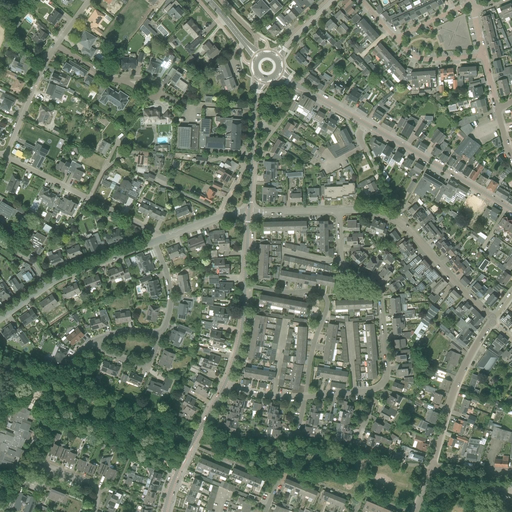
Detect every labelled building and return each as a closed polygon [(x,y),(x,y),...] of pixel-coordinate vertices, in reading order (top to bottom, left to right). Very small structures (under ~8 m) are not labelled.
[(271,9),(275,13),(282,7),(276,0),(273,0),(267,6),(261,0),(257,0),(254,3),(255,4),(251,8),(254,12),(255,12),(256,14),(260,18),(269,9),(270,8),(271,9)] [(294,9),(291,12),(296,17),(303,11),(299,7),(301,6),(295,0),(294,0),(292,3),(294,6),(292,7),(294,9)] [(345,6),(341,9),(342,10),(348,17),(355,10),(353,8),(356,5),(355,4),(353,2),(351,0),(345,0),(342,3),(345,6)] [(422,14),(427,11),(423,2),(422,0),(419,0),(421,3),(418,5),(422,14)] [(433,9),(428,0),(427,0),(425,1),(424,0),(422,0),(423,2),(427,11),(433,9)] [(428,0),(433,9),(438,6),(435,0),(428,0)] [(175,1),(171,5),(170,4),(164,10),(167,13),(171,17),(173,15),(178,20),(181,16),(180,16),(183,13),(180,9),(182,7),(175,1)] [(413,3),(410,4),(410,5),(416,17),(422,14),(418,5),(415,6),(413,3)] [(410,5),(406,7),(407,10),(407,11),(411,19),(416,17),(410,5)] [(510,17),(505,6),(500,8),(502,12),(499,13),(502,22),(506,21),(505,19),(510,17)] [(47,20),(50,22),(54,25),(57,21),(58,22),(62,16),(55,10),(50,17),(49,16),(47,20)] [(90,25),(88,28),(94,32),(100,37),(103,33),(96,28),(97,26),(96,25),(99,21),(100,22),(104,17),(95,10),(92,14),(93,15),(92,17),(92,16),(89,21),(91,22),(91,23),(90,25)] [(347,22),(349,19),(344,14),(341,10),(334,16),(339,21),(343,17),(347,22)] [(400,14),(396,16),(400,25),(406,22),(401,13),(400,10),(398,11),(400,14)] [(395,27),(400,25),(396,16),(391,19),(388,15),(388,14),(386,11),(382,14),(384,17),(390,24),(393,23),(395,27)] [(406,22),(411,19),(407,11),(401,13),(406,22)] [(289,23),(296,17),(291,12),(284,18),(281,15),(279,17),(281,19),(283,22),(285,20),(289,23)] [(483,19),(484,22),(491,20),(494,19),(495,19),(494,14),(492,14),(491,13),(488,13),(488,15),(487,16),(483,17),(481,17),(482,19),(483,19)] [(351,19),(355,24),(361,18),(357,14),(351,19)] [(358,32),(368,23),(366,21),(367,20),(364,18),(364,19),(364,18),(355,26),(358,28),(354,31),(356,33),(358,32)] [(150,32),(155,36),(157,34),(147,25),(150,22),(147,19),(143,25),(150,32)] [(347,33),(340,26),(338,28),(336,25),(334,23),(331,19),(325,25),(328,29),(330,30),(334,27),(343,37),(347,33)] [(491,20),(484,22),(484,25),(483,25),(484,27),(492,25),(492,26),(495,25),(494,19),(491,20)] [(190,32),(195,37),(198,35),(201,32),(191,20),(183,27),(188,33),(190,32)] [(48,35),(44,32),(47,29),(37,21),(35,24),(38,26),(37,28),(39,30),(36,34),(35,34),(32,39),(33,40),(40,45),(43,40),(44,41),(48,35)] [(280,24),(278,21),(274,25),(274,24),(271,27),(268,30),(273,37),(275,35),(275,36),(280,31),(284,28),(280,24)] [(343,23),(340,26),(347,33),(350,30),(343,23)] [(372,28),(368,23),(358,32),(359,33),(361,32),(363,35),(366,32),(372,28)] [(143,25),(139,28),(147,36),(150,32),(143,25)] [(368,35),(364,39),(365,41),(368,39),(376,32),(374,30),(375,30),(373,27),(372,28),(366,32),(366,33),(368,35)] [(80,38),(78,42),(78,43),(85,47),(81,52),(91,58),(95,51),(90,47),(96,38),(89,34),(89,33),(85,30),(85,31),(84,31),(82,34),(83,34),(82,35),(82,36),(81,38),(80,38)] [(314,38),(318,42),(320,44),(322,46),(323,46),(325,46),(326,45),(326,43),(326,42),(325,42),(327,40),(333,45),(330,48),(331,49),(334,45),(337,42),(335,40),(331,37),(329,39),(320,30),(314,36),(315,37),(314,38)] [(486,36),(486,38),(495,36),(498,35),(496,30),(497,30),(496,30),(494,31),(486,32),(487,35),(486,36)] [(377,33),(376,32),(368,39),(372,44),(374,42),(377,39),(380,36),(378,33),(377,33)] [(194,51),(193,50),(203,40),(202,39),(200,36),(190,46),(188,44),(184,49),(190,55),(194,51)] [(173,37),(168,43),(174,49),(177,46),(173,43),(176,39),(173,37)] [(337,43),(337,42),(336,43),(334,45),(340,50),(342,48),(340,45),(342,43),(340,40),(337,43)] [(497,41),(489,43),(490,43),(491,45),(490,46),(490,48),(502,45),(501,40),(499,40),(497,41)] [(208,43),(204,46),(202,47),(207,52),(205,54),(210,59),(219,52),(214,46),(212,48),(208,43)] [(380,43),(377,46),(375,48),(373,50),(377,55),(385,48),(380,43)] [(353,44),(350,47),(356,54),(359,52),(357,49),(353,44)] [(361,54),(365,50),(361,46),(361,45),(360,46),(360,47),(360,46),(357,48),(357,49),(359,52),(359,51),(361,54)] [(298,53),(294,56),(302,64),(302,63),(305,66),(308,63),(306,60),(304,58),(306,56),(303,54),(305,52),(306,53),(309,51),(308,50),(305,47),(303,49),(299,53),(298,53)] [(389,52),(385,48),(377,55),(376,55),(381,60),(389,52)] [(140,52),(137,61),(141,63),(142,62),(144,63),(147,54),(140,52)] [(393,57),(389,52),(381,60),(385,64),(393,57)] [(136,58),(135,54),(130,54),(129,58),(122,58),(122,67),(122,68),(123,68),(123,69),(126,69),(126,68),(127,68),(131,68),(136,68),(136,63),(136,58)] [(348,59),(352,62),(357,57),(353,54),(348,59)] [(369,54),(364,59),(367,64),(371,61),(370,60),(373,58),(369,54)] [(167,62),(171,64),(170,65),(170,66),(175,58),(172,55),(167,62)] [(191,55),(186,62),(189,64),(194,58),(191,55)] [(393,57),(385,64),(386,64),(383,67),(385,69),(381,75),(382,76),(389,69),(397,61),(396,60),(397,59),(394,56),(393,57)] [(506,56),(501,57),(498,57),(499,60),(493,61),(495,67),(501,66),(504,65),(503,62),(507,61),(507,58),(506,56)] [(359,67),(363,62),(358,57),(353,61),(359,67)] [(14,61),(11,67),(16,69),(15,71),(17,71),(22,73),(26,74),(29,65),(24,63),(26,60),(22,58),(21,59),(19,63),(14,61)] [(148,66),(146,71),(151,73),(151,72),(154,73),(155,74),(155,73),(158,74),(160,67),(162,68),(163,66),(165,67),(167,63),(164,61),(162,63),(159,60),(156,64),(155,63),(150,62),(149,67),(148,66)] [(80,75),(80,74),(84,77),(87,72),(70,61),(68,64),(66,63),(65,65),(64,65),(63,67),(64,67),(62,69),(68,73),(70,74),(73,70),(76,72),(75,73),(76,74),(77,75),(78,75),(79,75),(80,75)] [(319,61),(313,67),(316,69),(321,63),(319,61)] [(402,66),(397,61),(389,69),(392,72),(391,72),(391,73),(389,74),(391,76),(391,75),(402,66)] [(227,63),(218,66),(219,67),(214,69),(215,71),(211,72),(213,76),(216,77),(216,78),(217,81),(220,80),(222,88),(226,86),(227,90),(237,86),(234,78),(233,78),(233,77),(232,78),(231,76),(232,76),(227,63)] [(336,69),(334,68),(335,67),(333,64),(328,70),(331,74),(336,69)] [(504,76),(504,75),(510,74),(511,73),(511,69),(510,70),(510,67),(509,67),(505,68),(504,65),(501,66),(495,67),(496,73),(503,72),(504,76)] [(406,71),(402,66),(391,75),(398,83),(400,82),(405,76),(406,75),(404,72),(406,71)] [(469,78),(468,67),(460,68),(461,73),(461,75),(457,75),(458,80),(457,80),(457,89),(464,88),(463,81),(463,79),(469,78)] [(469,85),(469,87),(474,86),(481,84),(480,80),(473,82),(473,78),(473,77),(477,77),(476,67),(468,67),(469,78),(469,85)] [(172,68),(167,75),(171,78),(169,81),(170,81),(172,82),(171,83),(175,85),(183,90),(187,85),(179,80),(182,75),(176,71),(178,69),(177,69),(176,71),(172,68)] [(367,68),(366,68),(361,73),(365,76),(370,71),(367,68)] [(441,70),(438,70),(438,75),(438,77),(441,77),(441,80),(448,80),(447,76),(447,69),(440,69),(441,70)] [(5,70),(1,78),(5,80),(7,77),(15,81),(11,89),(12,90),(17,92),(18,90),(20,91),(24,83),(20,81),(16,79),(18,76),(15,75),(11,73),(5,70)] [(311,73),(306,80),(314,85),(318,78),(316,76),(317,74),(312,71),(312,72),(311,73)] [(53,82),(57,84),(59,85),(61,81),(64,82),(67,75),(60,72),(59,76),(53,73),(50,80),(53,81),(53,82)] [(418,78),(417,72),(411,72),(411,75),(407,75),(406,75),(405,76),(400,82),(407,88),(410,85),(407,82),(409,80),(412,80),(412,84),(415,84),(415,88),(419,87),(418,78)] [(511,73),(510,74),(504,75),(505,79),(498,81),(500,88),(508,86),(511,85),(511,81),(511,80),(511,73)] [(318,78),(314,85),(322,90),(329,79),(324,75),(323,76),(321,75),(319,78),(318,78)] [(93,80),(88,76),(84,82),(90,85),(93,80)] [(384,83),(382,84),(386,89),(387,88),(388,89),(392,86),(388,82),(388,81),(387,82),(386,81),(384,83)] [(334,82),(332,86),(330,90),(336,94),(337,92),(341,94),(345,87),(339,83),(338,85),(334,82)] [(49,84),(46,93),(50,95),(49,97),(54,99),(55,97),(61,99),(63,93),(65,89),(56,86),(54,86),(49,84)] [(508,86),(500,88),(501,95),(511,92),(511,85),(508,86)] [(474,86),(469,87),(466,88),(467,91),(471,91),(471,93),(472,92),(474,99),(479,98),(479,95),(483,94),(481,87),(476,88),(474,89),(474,86)] [(124,103),(126,99),(128,97),(120,92),(118,94),(107,87),(101,96),(102,97),(99,101),(105,105),(108,100),(118,107),(117,108),(117,109),(118,110),(119,110),(120,110),(121,109),(122,110),(126,104),(124,103)] [(348,95),(346,99),(351,102),(352,100),(356,102),(359,98),(360,99),(362,95),(361,95),(363,92),(358,89),(355,88),(351,94),(349,93),(348,95)] [(11,106),(13,107),(16,99),(3,93),(0,98),(0,108),(4,110),(4,109),(9,111),(11,106)] [(298,107),(296,111),(301,114),(303,110),(310,99),(303,96),(298,104),(297,107),(298,107)] [(373,108),(376,110),(373,115),(381,120),(384,115),(385,114),(386,115),(389,110),(383,106),(387,102),(383,98),(373,108)] [(301,114),(306,117),(305,120),(309,122),(311,119),(311,118),(314,113),(312,111),(314,108),(312,107),(315,102),(310,99),(303,110),(301,114)] [(477,101),(470,103),(471,109),(474,108),(478,107),(486,105),(484,99),(479,100),(477,101)] [(288,110),(287,112),(293,116),(294,113),(292,112),(297,103),(294,101),(288,110)] [(356,110),(366,117),(371,109),(373,106),(366,101),(364,104),(361,102),(356,110)] [(478,107),(474,108),(475,113),(476,115),(487,112),(486,105),(478,107)] [(37,122),(42,124),(45,125),(49,115),(51,116),(53,111),(41,106),(39,111),(41,112),(37,122)] [(157,111),(156,111),(153,112),(153,110),(149,110),(149,111),(144,111),(144,123),(167,122),(168,123),(173,117),(167,112),(162,117),(158,117),(158,114),(159,113),(159,112),(159,111),(158,111),(157,111)] [(321,129),(324,123),(325,122),(322,120),(325,115),(318,111),(317,114),(314,112),(314,113),(311,118),(311,119),(320,124),(318,127),(321,129)] [(385,118),(381,126),(391,132),(395,124),(391,122),(392,120),(389,119),(390,117),(387,115),(386,119),(385,118)] [(465,118),(467,125),(469,124),(469,123),(476,120),(475,115),(465,118)] [(200,147),(205,148),(239,149),(240,119),(232,119),(232,118),(230,119),(219,118),(219,122),(221,125),(224,123),(226,127),(226,131),(228,131),(228,132),(230,131),(231,131),(231,139),(209,138),(210,120),(201,119),(200,147)] [(330,118),(328,122),(327,124),(324,123),(321,129),(319,132),(322,133),(325,128),(327,130),(331,132),(334,126),(337,122),(330,118)] [(402,118),(397,126),(400,128),(405,120),(404,119),(402,118)] [(460,128),(467,125),(465,118),(463,118),(463,119),(460,121),(461,124),(457,126),(460,128)] [(401,127),(403,129),(402,132),(404,133),(403,134),(405,135),(404,135),(408,137),(409,137),(415,125),(409,122),(410,121),(408,120),(407,121),(406,120),(401,127)] [(299,125),(297,124),(293,122),(291,125),(288,122),(284,128),(292,133),(294,129),(296,130),(299,125)] [(419,126),(414,135),(418,137),(423,129),(423,128),(425,129),(428,126),(426,125),(422,122),(420,126),(419,126)] [(178,127),(178,132),(177,148),(189,149),(189,150),(192,150),(197,150),(198,128),(196,128),(196,126),(195,125),(188,124),(188,127),(178,127)] [(468,136),(474,130),(469,124),(467,125),(460,128),(466,135),(466,136),(464,138),(465,139),(455,152),(451,156),(449,159),(447,163),(451,166),(471,138),(468,136)] [(295,134),(292,133),(284,128),(281,134),(289,138),(290,139),(289,140),(292,141),(294,138),(298,141),(300,137),(295,134)] [(345,153),(350,151),(346,144),(352,142),(351,141),(352,141),(351,139),(351,140),(347,133),(348,133),(346,128),(345,129),(340,131),(336,129),(332,134),(337,143),(330,147),(329,146),(327,142),(324,144),(327,148),(335,159),(345,153)] [(461,135),(464,138),(466,136),(466,135),(460,130),(458,132),(458,133),(457,133),(460,137),(461,135)] [(419,140),(415,147),(425,153),(429,146),(422,141),(428,134),(424,131),(422,133),(423,133),(421,135),(418,139),(419,140)] [(434,143),(442,133),(439,131),(435,135),(431,140),(434,143)] [(118,137),(117,137),(119,139),(126,147),(127,146),(127,147),(130,145),(129,144),(130,143),(121,134),(118,137)] [(501,144),(499,136),(492,141),(496,147),(501,144)] [(371,140),(370,141),(369,142),(370,144),(371,145),(373,145),(374,146),(372,149),(378,160),(379,157),(381,155),(382,152),(386,146),(376,140),(376,138),(374,137),(372,137),(371,139),(371,140)] [(471,138),(451,166),(452,167),(452,166),(455,168),(464,155),(467,157),(470,159),(478,150),(481,146),(471,138)] [(274,145),(284,151),(286,149),(283,148),(285,144),(282,142),(278,139),(274,145)] [(103,141),(97,151),(105,154),(110,145),(103,141)] [(435,147),(431,154),(437,157),(439,154),(440,155),(442,151),(443,152),(448,144),(444,141),(442,144),(441,144),(439,146),(438,149),(436,147),(435,147)] [(25,142),(23,147),(29,149),(31,150),(36,153),(45,157),(48,151),(42,148),(42,146),(36,143),(34,147),(31,145),(25,142)] [(283,153),(284,151),(274,145),(271,151),(278,155),(281,152),(283,153)] [(389,163),(394,155),(392,153),(394,149),(387,145),(386,146),(382,152),(387,155),(386,156),(383,160),(389,163)] [(443,154),(442,154),(440,159),(446,162),(449,157),(445,155),(447,152),(449,153),(452,150),(447,147),(445,150),(443,154)] [(27,155),(17,150),(17,151),(15,155),(24,160),(27,155)] [(135,157),(135,162),(137,162),(137,164),(136,167),(142,168),(143,165),(146,166),(147,163),(147,158),(147,156),(148,156),(148,152),(140,151),(139,155),(138,155),(138,157),(135,157)] [(394,155),(389,163),(393,165),(396,160),(399,162),(398,164),(400,165),(404,159),(402,158),(403,155),(398,151),(395,155),(394,155)] [(155,156),(155,158),(154,166),(162,167),(163,159),(161,159),(161,156),(156,155),(156,152),(151,152),(151,156),(155,156)] [(41,165),(45,157),(36,153),(32,159),(34,160),(32,166),(39,169),(41,165)] [(455,168),(461,172),(466,165),(463,163),(467,157),(464,155),(455,168)] [(501,155),(497,158),(500,163),(505,159),(501,155)] [(400,168),(399,170),(401,171),(402,169),(404,167),(405,167),(406,166),(409,168),(414,161),(412,159),(411,160),(408,157),(405,161),(404,161),(402,165),(400,168)] [(467,166),(463,173),(468,176),(472,169),(470,168),(474,162),(473,161),(475,158),(473,157),(471,159),(470,160),(466,166),(467,166)] [(71,172),(76,163),(77,161),(74,159),(72,161),(71,164),(66,161),(65,163),(60,161),(58,165),(57,164),(55,168),(62,172),(64,169),(68,171),(68,170),(71,171),(71,172)] [(223,166),(229,170),(233,172),(238,164),(234,162),(232,161),(231,163),(227,160),(223,166)] [(470,178),(474,181),(483,167),(485,165),(486,163),(484,161),(481,165),(481,164),(479,164),(475,171),(474,170),(470,178)] [(266,166),(266,170),(276,171),(276,168),(278,168),(278,165),(278,162),(276,162),(264,162),(264,166),(266,166)] [(76,163),(71,172),(74,173),(72,177),(78,180),(80,176),(82,172),(79,171),(82,166),(79,164),(76,163)] [(412,168),(408,175),(411,177),(414,173),(415,174),(417,171),(421,173),(424,167),(417,163),(414,167),(413,169),(412,168)] [(296,169),(296,173),(285,173),(286,178),(303,177),(302,166),(296,169)] [(226,173),(225,173),(226,172),(220,168),(217,172),(223,176),(221,180),(226,183),(231,176),(226,173)] [(481,175),(477,182),(483,186),(488,179),(489,177),(485,174),(488,170),(487,170),(484,168),(480,175),(481,175)] [(263,179),(268,179),(275,179),(275,177),(276,176),(276,171),(266,170),(266,174),(264,174),(263,179)] [(500,185),(503,181),(505,177),(507,174),(503,172),(499,178),(500,178),(497,183),(495,182),(491,180),(488,179),(483,186),(484,186),(484,185),(487,186),(486,188),(490,190),(494,193),(495,191),(496,192),(497,190),(496,189),(499,184),(500,185)] [(443,184),(425,173),(414,192),(417,194),(421,196),(428,201),(432,203),(437,194),(440,190),(442,186),(443,184)] [(150,174),(147,180),(153,182),(156,176),(150,174)] [(12,175),(5,190),(14,194),(20,181),(15,179),(16,176),(12,175)] [(110,197),(125,205),(125,204),(128,197),(127,197),(128,194),(137,198),(135,197),(138,190),(139,191),(139,192),(141,189),(140,189),(139,188),(142,183),(142,182),(137,180),(136,182),(133,180),(134,177),(130,185),(123,181),(120,187),(122,188),(119,193),(115,191),(112,198),(110,197)] [(355,190),(356,190),(356,188),(354,188),(354,183),(348,183),(348,185),(344,185),(344,178),(342,178),(342,181),(342,185),(342,186),(330,187),(330,184),(327,184),(327,187),(324,187),(324,186),(321,186),(321,190),(324,190),(324,199),(331,199),(331,201),(337,201),(337,199),(342,199),(342,197),(349,197),(349,196),(355,195),(355,190)] [(357,185),(357,189),(361,187),(361,188),(367,185),(369,189),(368,189),(370,194),(375,192),(374,191),(377,189),(375,184),(376,184),(374,180),(371,182),(369,179),(368,179),(363,182),(357,185)] [(441,190),(434,201),(435,201),(435,200),(438,202),(444,193),(447,196),(445,200),(449,202),(453,195),(455,192),(456,190),(459,185),(450,179),(449,181),(447,184),(446,186),(443,184),(442,186),(440,190),(441,190)] [(407,192),(410,194),(416,183),(413,181),(407,192)] [(497,190),(496,192),(495,194),(500,197),(506,187),(503,185),(505,182),(503,181),(500,185),(498,190),(497,190)] [(506,187),(500,197),(506,200),(510,193),(511,190),(510,189),(509,190),(507,187),(508,187),(506,183),(505,182),(503,185),(506,187)] [(453,195),(449,202),(452,204),(457,196),(462,199),(463,197),(464,197),(465,198),(466,196),(466,195),(469,190),(459,185),(456,190),(455,192),(453,195)] [(52,194),(48,192),(48,190),(43,187),(40,191),(39,194),(40,195),(39,197),(47,201),(45,205),(51,209),(54,204),(52,203),(54,200),(56,196),(55,196),(56,195),(53,194),(52,194)] [(317,201),(317,198),(317,193),(320,193),(320,188),(307,189),(308,196),(309,196),(309,201),(317,201)] [(198,197),(206,201),(210,204),(214,197),(213,196),(215,192),(209,189),(207,193),(205,197),(200,194),(198,197)] [(301,202),(301,197),(301,189),(296,190),(296,191),(294,191),(294,194),(290,194),(290,202),(301,202)] [(417,194),(411,204),(411,205),(413,206),(408,210),(411,214),(414,212),(419,207),(421,205),(418,201),(421,196),(417,194)] [(468,197),(462,206),(468,210),(467,211),(473,214),(470,220),(477,224),(476,225),(478,226),(482,219),(481,218),(477,216),(478,212),(478,211),(478,210),(477,209),(471,206),(473,203),(480,207),(483,203),(474,197),(472,200),(468,197)] [(59,200),(53,213),(56,214),(58,210),(64,213),(71,200),(69,201),(64,198),(62,201),(59,200)] [(143,199),(142,202),(138,211),(146,215),(147,212),(151,214),(155,206),(155,205),(143,199)] [(71,200),(64,213),(68,215),(69,212),(73,214),(76,209),(78,205),(72,202),(71,200)] [(174,208),(175,211),(177,218),(189,213),(188,209),(191,208),(189,203),(186,204),(185,201),(179,203),(180,205),(174,208)] [(0,221),(2,217),(6,216),(9,218),(11,215),(13,217),(17,211),(24,215),(25,214),(28,216),(30,213),(18,206),(15,210),(2,202),(0,204),(0,211),(1,212),(1,213),(0,212),(0,221)] [(413,216),(416,220),(424,213),(422,211),(424,209),(421,205),(419,207),(414,212),(416,214),(413,216)] [(151,214),(150,216),(159,220),(160,218),(163,220),(165,215),(166,214),(163,212),(164,209),(159,207),(158,210),(154,208),(151,214)] [(500,211),(493,207),(491,210),(486,217),(489,219),(489,220),(492,221),(493,220),(496,222),(499,218),(497,217),(500,211)] [(486,217),(491,210),(487,208),(481,218),(482,219),(484,220),(486,217)] [(424,213),(416,220),(419,224),(423,220),(425,222),(431,218),(433,215),(431,213),(427,216),(424,213)] [(426,230),(428,233),(435,227),(433,224),(436,221),(434,219),(435,218),(433,215),(431,218),(425,222),(424,223),(425,223),(425,222),(427,224),(423,228),(425,230),(426,230)] [(503,231),(504,230),(504,228),(508,221),(507,217),(503,218),(500,222),(499,225),(498,224),(496,228),(499,227),(500,229),(500,231),(503,231)] [(374,229),(377,230),(380,222),(373,219),(372,224),(368,223),(367,228),(366,231),(372,233),(374,229)] [(357,223),(357,220),(348,220),(348,228),(351,227),(351,231),(360,230),(360,223),(357,223)] [(508,231),(511,225),(511,220),(508,221),(504,228),(504,230),(504,231),(503,231),(503,233),(509,232),(509,231),(508,231)] [(385,237),(386,235),(388,230),(384,229),(386,224),(380,222),(377,230),(380,231),(378,235),(385,237)] [(50,234),(53,228),(46,224),(42,230),(50,234)] [(435,236),(437,239),(443,233),(446,231),(444,228),(441,231),(439,229),(438,230),(435,227),(428,233),(430,236),(432,239),(435,236)] [(105,236),(106,239),(108,244),(118,240),(118,241),(124,239),(120,229),(120,230),(115,232),(105,236)] [(209,237),(206,238),(208,243),(208,244),(212,244),(210,239),(214,239),(214,244),(219,244),(221,243),(221,241),(224,240),(223,233),(224,233),(224,230),(215,231),(207,234),(209,237)] [(395,242),(400,238),(395,230),(389,234),(395,242)] [(470,236),(476,240),(479,236),(473,231),(470,236)] [(39,256),(42,252),(43,249),(41,247),(46,238),(37,233),(35,235),(33,234),(30,239),(32,240),(32,241),(32,242),(33,243),(34,245),(32,247),(35,249),(33,252),(36,253),(35,254),(39,256)] [(87,235),(88,240),(84,241),(85,244),(87,249),(90,248),(91,251),(99,249),(97,243),(101,242),(98,233),(92,235),(91,233),(87,235)] [(357,244),(357,248),(360,248),(360,244),(358,244),(358,240),(364,240),(363,233),(358,233),(353,233),(353,237),(348,237),(348,245),(353,244),(357,244)] [(445,241),(448,238),(443,233),(437,239),(439,241),(434,245),(437,247),(438,246),(440,249),(447,243),(445,241)] [(187,241),(189,246),(191,250),(204,245),(201,236),(187,241)] [(479,236),(476,240),(482,244),(485,240),(479,236)] [(403,248),(405,250),(412,245),(409,240),(407,242),(404,238),(396,244),(399,248),(401,247),(402,249),(403,248)] [(219,244),(219,250),(229,250),(228,240),(224,240),(221,241),(221,243),(219,244)] [(447,252),(450,254),(456,249),(460,246),(458,244),(455,247),(452,244),(450,241),(447,243),(440,249),(443,252),(441,253),(443,255),(447,252)] [(67,251),(68,254),(70,259),(77,256),(78,257),(82,255),(78,245),(72,248),(72,249),(67,251)] [(186,256),(185,253),(183,248),(180,249),(178,245),(166,249),(170,259),(175,257),(179,256),(180,258),(186,256)] [(328,245),(317,246),(317,248),(320,248),(320,252),(325,252),(325,256),(332,256),(332,251),(333,251),(333,249),(328,249),(328,245)] [(416,250),(412,245),(405,250),(407,253),(406,254),(408,256),(403,259),(407,263),(417,256),(414,251),(416,250)] [(460,246),(450,254),(453,258),(449,261),(453,266),(459,261),(461,259),(460,257),(461,256),(461,255),(456,249),(460,246)] [(360,248),(353,248),(351,248),(351,256),(355,261),(357,259),(358,260),(361,263),(368,256),(366,253),(364,254),(361,251),(360,251),(360,248)] [(64,262),(62,257),(59,250),(56,252),(57,254),(48,257),(52,265),(57,264),(64,262)] [(138,260),(140,259),(145,273),(154,270),(149,256),(144,258),(142,253),(136,255),(138,260)] [(381,264),(384,260),(387,254),(386,253),(382,259),(378,257),(375,261),(371,259),(369,263),(366,267),(373,271),(375,267),(379,269),(381,264)] [(388,253),(387,254),(384,260),(387,264),(382,270),(383,271),(380,274),(386,280),(392,273),(390,271),(392,268),(389,265),(395,259),(388,253)] [(487,261),(484,258),(478,267),(481,270),(487,261)] [(214,268),(219,268),(221,268),(221,265),(224,265),(224,259),(214,259),(214,268)] [(404,267),(398,271),(411,283),(414,280),(411,277),(413,276),(408,270),(411,267),(413,269),(416,272),(414,273),(418,278),(419,278),(420,278),(423,276),(421,274),(423,273),(429,267),(431,266),(425,259),(417,265),(413,260),(409,264),(406,266),(404,267)] [(453,266),(451,268),(455,273),(458,270),(461,273),(462,272),(469,266),(470,266),(470,265),(466,260),(465,260),(461,264),(459,261),(453,266)] [(24,281),(25,280),(27,283),(32,279),(32,277),(35,275),(29,266),(30,265),(26,263),(24,265),(26,268),(24,269),(23,269),(22,269),(22,270),(21,270),(21,271),(20,271),(20,272),(16,275),(20,280),(22,279),(24,281)] [(506,268),(504,266),(500,263),(497,267),(503,271),(501,273),(503,274),(499,281),(503,284),(502,284),(503,285),(504,284),(505,285),(511,276),(504,271),(506,268)] [(219,268),(219,275),(229,274),(228,265),(224,265),(221,265),(221,268),(219,268)] [(121,266),(107,272),(108,275),(110,279),(111,281),(124,276),(125,279),(126,281),(131,279),(130,277),(127,269),(123,271),(121,266)] [(465,275),(460,281),(459,281),(466,287),(469,284),(472,281),(468,277),(472,272),(470,270),(471,269),(469,266),(462,272),(465,275)] [(421,282),(415,287),(421,293),(440,276),(438,274),(436,272),(434,270),(433,270),(432,270),(429,267),(423,273),(427,277),(431,282),(426,286),(421,282)] [(269,269),(259,269),(258,275),(262,275),(262,279),(270,280),(270,275),(266,275),(266,272),(270,272),(270,270),(269,269)] [(186,274),(182,275),(177,276),(180,293),(184,292),(184,293),(187,293),(186,292),(189,291),(186,274)] [(315,286),(317,275),(311,274),(310,276),(309,285),(315,286)] [(393,292),(398,289),(402,287),(400,283),(406,279),(401,274),(393,278),(395,282),(389,285),(393,292)] [(84,280),(85,285),(87,289),(101,284),(97,275),(84,280)] [(152,279),(150,275),(139,279),(141,284),(152,279)] [(323,276),(317,275),(315,286),(315,283),(321,284),(323,276)] [(12,287),(12,288),(15,292),(20,288),(19,287),(20,287),(22,290),(25,288),(22,283),(22,282),(19,284),(14,277),(9,281),(12,287)] [(476,293),(482,287),(478,283),(482,279),(479,277),(478,277),(475,281),(477,283),(471,289),(476,293)] [(438,293),(448,283),(442,278),(432,289),(437,294),(434,297),(432,294),(428,297),(435,303),(441,297),(438,295),(439,294),(438,293)] [(0,295),(0,298),(1,298),(3,301),(6,299),(7,300),(11,297),(6,291),(8,289),(3,282),(2,279),(0,281),(2,283),(0,284),(0,286),(2,290),(0,291),(0,293),(0,295)] [(148,286),(146,286),(148,293),(150,292),(151,296),(151,298),(157,299),(156,295),(160,294),(157,280),(152,281),(148,282),(148,286)] [(80,292),(78,288),(76,283),(63,290),(64,294),(62,295),(64,299),(66,298),(67,298),(80,292)] [(219,289),(219,290),(222,290),(222,292),(224,292),(224,293),(229,293),(229,288),(232,288),(232,283),(229,283),(224,283),(220,283),(219,289)] [(498,284),(492,289),(488,294),(491,296),(486,301),(491,306),(498,299),(495,296),(502,287),(498,284)] [(482,287),(476,293),(481,298),(486,292),(488,294),(492,289),(490,287),(488,289),(484,285),(482,287)] [(215,289),(215,299),(219,299),(224,299),(224,293),(224,292),(222,292),(222,290),(219,290),(219,289),(215,289)] [(454,289),(452,291),(451,291),(450,290),(448,293),(449,294),(446,298),(453,304),(456,300),(461,295),(454,289)] [(400,304),(403,304),(405,304),(405,301),(403,301),(403,298),(405,298),(411,297),(410,293),(403,294),(398,294),(398,297),(396,298),(391,298),(391,305),(400,304)] [(62,311),(51,295),(40,303),(43,308),(40,310),(45,317),(55,310),(58,314),(62,311)] [(178,314),(177,319),(185,320),(186,315),(187,308),(191,309),(192,302),(183,300),(182,304),(179,304),(178,314)] [(308,303),(302,302),(300,311),(300,314),(306,315),(306,312),(308,303)] [(472,306),(467,302),(462,308),(459,306),(456,309),(455,310),(453,308),(452,310),(456,314),(459,311),(463,315),(465,313),(472,306)] [(392,312),(403,311),(403,304),(391,305),(392,312)] [(159,308),(154,307),(150,305),(146,319),(155,322),(159,308)] [(428,326),(439,310),(433,305),(411,339),(416,343),(428,326)] [(213,316),(218,317),(218,316),(220,317),(220,314),(223,314),(223,312),(224,308),(219,307),(214,307),(210,306),(210,310),(214,310),(213,316)] [(474,308),(472,306),(467,311),(465,313),(467,316),(471,311),(476,316),(472,320),(473,321),(475,323),(477,326),(478,325),(481,323),(480,322),(484,318),(480,314),(474,308)] [(37,317),(34,313),(31,309),(19,318),(25,326),(37,317)] [(100,317),(90,321),(91,325),(92,330),(106,326),(105,322),(110,320),(106,309),(99,311),(100,317)] [(501,321),(504,324),(511,315),(511,314),(507,310),(506,311),(504,313),(505,313),(499,319),(501,321)] [(115,313),(115,318),(116,323),(131,321),(129,311),(115,313)] [(75,314),(71,317),(77,324),(80,321),(75,314)] [(217,323),(221,324),(226,324),(227,315),(224,314),(223,314),(220,314),(220,317),(218,316),(218,317),(217,323)] [(404,318),(393,319),(393,326),(405,325),(404,318)] [(475,323),(473,321),(472,321),(470,319),(466,323),(461,319),(459,321),(468,329),(468,328),(470,326),(476,331),(476,330),(477,331),(479,328),(479,327),(478,325),(477,326),(475,323)] [(265,329),(266,323),(255,321),(254,327),(265,329)] [(328,324),(328,328),(328,329),(337,331),(338,325),(338,323),(334,322),(330,321),(329,324),(328,324)] [(463,325),(459,321),(457,324),(456,325),(463,330),(459,335),(467,341),(467,340),(468,340),(470,338),(469,337),(470,337),(473,333),(468,328),(468,329),(465,327),(463,325)] [(450,332),(451,331),(449,330),(442,323),(438,328),(447,335),(450,332)] [(10,324),(1,331),(7,339),(13,335),(15,338),(18,338),(19,337),(18,335),(10,324)] [(173,330),(169,339),(174,341),(172,345),(179,348),(180,344),(177,342),(179,336),(183,338),(185,332),(190,334),(192,330),(178,324),(176,331),(173,330)] [(405,328),(405,325),(393,326),(394,333),(401,333),(401,329),(405,328)] [(254,327),(253,333),(264,335),(265,329),(254,327)] [(69,341),(73,345),(84,335),(77,328),(66,338),(65,336),(61,339),(63,341),(65,344),(69,341)] [(209,339),(214,340),(216,341),(217,338),(219,339),(219,338),(221,332),(211,330),(209,339)] [(18,335),(19,337),(24,344),(29,341),(23,332),(18,335)] [(454,341),(459,346),(461,343),(465,346),(466,346),(469,343),(468,343),(469,342),(467,341),(459,335),(456,338),(454,336),(450,332),(447,335),(447,336),(453,341),(454,341)] [(488,349),(499,357),(503,352),(500,350),(502,347),(503,347),(505,344),(508,341),(508,340),(507,340),(506,339),(500,334),(491,344),(492,344),(488,349)] [(411,335),(405,336),(399,336),(399,339),(395,340),(395,348),(406,347),(405,343),(404,343),(403,339),(409,339),(411,335)] [(224,339),(219,338),(219,339),(217,338),(216,341),(214,340),(212,347),(222,349),(224,339)] [(252,339),(251,345),(262,347),(263,341),(252,339)] [(454,347),(460,352),(462,348),(459,346),(454,341),(453,341),(450,344),(454,347)] [(251,345),(249,351),(260,353),(262,347),(251,345)] [(68,351),(63,349),(59,347),(55,356),(53,361),(62,364),(68,351)] [(507,350),(503,353),(501,356),(505,359),(507,357),(511,360),(511,359),(511,348),(509,352),(507,350)] [(397,362),(402,361),(407,361),(407,354),(411,354),(410,349),(406,350),(401,350),(401,355),(396,355),(397,362)] [(476,366),(481,369),(488,374),(499,357),(488,349),(476,366)] [(159,364),(163,366),(169,368),(174,355),(165,351),(161,360),(159,364)] [(248,357),(253,358),(259,359),(260,353),(249,351),(248,357)] [(452,370),(454,365),(456,365),(460,354),(451,351),(450,354),(447,353),(444,361),(448,363),(446,368),(452,370)] [(212,365),(216,366),(220,357),(211,354),(208,360),(211,361),(210,364),(212,365)] [(210,371),(212,365),(210,364),(211,361),(208,360),(204,359),(201,368),(210,371)] [(116,376),(117,372),(119,367),(104,362),(101,370),(116,376)] [(398,376),(403,376),(409,375),(408,368),(413,368),(412,363),(409,363),(402,364),(402,369),(397,369),(398,376)] [(439,387),(443,389),(447,390),(451,381),(444,379),(446,372),(445,372),(433,367),(431,373),(438,375),(437,380),(441,382),(439,387)] [(269,368),(269,371),(267,380),(273,381),(275,369),(269,368)] [(128,376),(126,381),(139,387),(141,383),(143,378),(136,376),(137,375),(130,372),(128,376)] [(470,392),(474,394),(477,395),(479,390),(475,389),(478,381),(481,382),(482,377),(473,374),(471,378),(473,379),(470,388),(471,389),(470,392)] [(202,384),(208,388),(207,387),(208,386),(209,386),(211,383),(207,380),(199,375),(194,383),(198,386),(198,385),(200,387),(202,384)] [(150,380),(146,390),(151,392),(160,396),(162,392),(166,393),(172,381),(170,380),(165,378),(162,385),(150,380)] [(409,382),(405,381),(401,380),(400,384),(394,382),(392,388),(401,392),(403,388),(407,389),(409,383),(413,384),(413,383),(414,383),(409,382)] [(205,392),(208,388),(202,384),(200,387),(198,385),(198,386),(195,391),(206,397),(208,393),(205,392)] [(424,385),(423,389),(425,389),(424,391),(432,393),(431,396),(434,397),(433,401),(435,402),(440,403),(443,395),(438,393),(436,393),(435,392),(436,388),(424,385)] [(388,398),(386,401),(387,402),(392,404),(390,407),(397,411),(398,408),(395,406),(397,402),(400,403),(403,398),(400,396),(396,394),(394,397),(391,396),(389,399),(388,398)] [(196,400),(191,398),(187,395),(183,403),(187,406),(189,407),(190,404),(192,406),(196,400)] [(234,399),(233,406),(235,406),(241,407),(242,408),(243,408),(245,408),(246,405),(246,403),(247,398),(244,397),(244,399),(238,398),(237,399),(234,399)] [(342,401),(341,405),(343,405),(343,406),(343,409),(343,412),(351,413),(352,413),(353,409),(352,409),(353,404),(350,404),(349,405),(347,405),(347,402),(344,401),(342,401)] [(267,409),(267,412),(269,413),(277,414),(278,410),(277,410),(278,405),(274,404),(274,406),(271,406),(272,403),(269,402),(268,407),(267,409)] [(310,407),(310,412),(320,413),(319,413),(320,410),(320,411),(321,408),(322,403),(318,403),(318,404),(312,403),(311,407),(310,407)] [(426,403),(424,407),(428,409),(430,409),(425,420),(429,421),(431,422),(435,424),(439,413),(435,412),(434,411),(435,408),(432,406),(426,403)] [(28,407),(23,405),(21,404),(18,411),(14,409),(10,420),(13,422),(10,429),(15,431),(14,434),(7,431),(0,428),(0,465),(10,470),(15,460),(13,459),(14,455),(21,458),(24,451),(21,449),(25,439),(29,440),(32,431),(29,430),(31,422),(27,421),(30,412),(27,410),(28,407)] [(183,411),(187,414),(191,416),(196,408),(192,406),(190,404),(189,407),(187,406),(183,411)] [(468,406),(462,404),(459,412),(466,414),(467,410),(470,411),(471,408),(468,406)] [(230,408),(230,412),(241,414),(242,414),(243,408),(242,408),(235,406),(233,406),(231,405),(230,408)] [(384,407),(380,416),(384,418),(388,420),(389,420),(391,417),(392,415),(395,416),(397,411),(390,407),(389,410),(384,407)] [(228,414),(226,420),(234,422),(238,422),(238,420),(240,420),(241,414),(230,412),(229,414),(228,414)] [(268,419),(269,419),(270,419),(280,421),(281,418),(281,415),(277,414),(269,413),(268,419)] [(469,416),(467,422),(473,424),(476,418),(469,416)] [(318,419),(308,417),(308,420),(306,420),(305,426),(313,428),(316,428),(317,426),(318,419)] [(273,429),(280,430),(281,424),(280,423),(280,421),(269,419),(268,425),(269,425),(268,428),(273,429)] [(455,426),(453,430),(459,432),(458,434),(461,435),(462,436),(464,430),(461,429),(463,424),(466,425),(467,422),(463,421),(459,419),(458,422),(456,422),(456,423),(455,423),(454,425),(455,426)] [(224,423),(223,429),(231,430),(231,432),(235,432),(236,428),(236,425),(233,425),(234,422),(226,420),(226,423),(224,423)] [(492,426),(498,428),(498,425),(492,423),(493,421),(489,420),(488,425),(492,426)] [(372,429),(376,431),(379,433),(382,428),(388,431),(391,425),(383,421),(381,425),(376,422),(372,429)] [(421,426),(421,427),(426,430),(424,434),(429,435),(431,436),(433,428),(430,427),(431,425),(432,425),(424,421),(423,422),(422,424),(421,426)] [(350,425),(340,423),(340,424),(339,429),(338,429),(338,430),(335,430),(335,432),(338,432),(343,433),(350,435),(351,428),(350,428),(350,425)] [(313,428),(305,426),(304,429),(303,428),(302,435),(314,437),(316,428),(313,428)] [(501,429),(498,428),(492,426),(491,429),(494,429),(493,432),(490,431),(488,436),(491,437),(508,442),(509,442),(511,443),(511,440),(511,433),(511,432),(501,429)] [(268,428),(267,434),(268,434),(267,438),(271,439),(272,436),(272,438),(280,439),(281,433),(280,433),(280,430),(273,429),(268,428)] [(338,432),(336,438),(341,439),(341,440),(342,440),(342,442),(350,444),(351,438),(352,435),(350,435),(343,433),(338,432)] [(392,440),(388,439),(381,436),(379,435),(374,434),(373,437),(369,436),(367,444),(375,446),(376,442),(379,443),(380,440),(381,440),(381,441),(386,443),(385,444),(390,446),(392,440)] [(392,434),(388,439),(392,440),(395,442),(398,438),(392,434)] [(416,434),(414,440),(418,441),(417,443),(416,448),(426,451),(428,444),(425,443),(426,438),(424,437),(423,437),(416,434)] [(451,437),(448,445),(454,447),(455,443),(459,445),(462,446),(463,442),(467,443),(468,439),(463,437),(458,436),(457,439),(451,437)] [(480,445),(477,452),(482,454),(485,446),(484,446),(486,440),(482,439),(480,445)] [(58,445),(54,444),(53,447),(51,447),(49,453),(57,456),(62,444),(59,443),(58,445)] [(467,456),(466,461),(474,462),(474,461),(476,461),(477,456),(477,454),(477,452),(480,445),(469,443),(468,448),(467,448),(467,452),(467,456)] [(62,444),(57,456),(66,460),(69,450),(66,448),(67,446),(62,444)] [(413,459),(413,460),(418,461),(419,459),(423,460),(424,457),(416,454),(418,451),(416,450),(407,447),(406,451),(410,452),(408,458),(406,457),(405,460),(409,461),(409,458),(413,459)] [(70,449),(69,450),(66,460),(65,461),(68,462),(74,464),(76,458),(75,458),(76,454),(75,453),(76,451),(70,449)] [(79,459),(75,468),(84,472),(86,466),(88,462),(87,462),(88,458),(82,456),(80,459),(79,459)] [(508,463),(509,457),(503,456),(503,460),(495,459),(495,462),(495,467),(508,468),(508,463)] [(97,471),(97,472),(105,476),(108,468),(107,468),(111,458),(106,458),(105,461),(102,460),(97,471)] [(198,463),(197,466),(204,469),(207,461),(201,458),(199,463),(198,463)] [(209,471),(213,463),(207,461),(204,469),(209,471)] [(86,466),(84,472),(89,474),(93,475),(93,474),(97,464),(94,463),(93,464),(89,462),(87,466),(86,466)] [(213,463),(209,471),(215,473),(218,465),(213,463)] [(218,465),(215,473),(220,476),(224,467),(218,465)] [(105,476),(105,477),(108,478),(113,480),(117,472),(116,471),(116,470),(109,467),(109,468),(108,468),(105,476)] [(148,467),(147,469),(148,469),(149,473),(150,474),(148,479),(151,480),(155,481),(160,483),(161,480),(162,478),(163,473),(158,471),(157,471),(148,467)] [(224,467),(220,476),(226,478),(228,474),(229,470),(230,470),(224,467)] [(229,470),(228,474),(231,475),(230,476),(236,479),(239,470),(233,468),(232,471),(229,470)] [(236,479),(241,481),(245,473),(239,470),(236,479)] [(245,473),(241,481),(247,483),(251,475),(245,473)] [(251,475),(247,483),(253,485),(256,477),(251,475)] [(256,477),(253,485),(256,487),(255,490),(259,492),(261,487),(259,486),(262,480),(256,477)] [(284,487),(288,488),(291,479),(290,481),(288,479),(288,478),(286,477),(280,491),(283,492),(284,487)] [(202,481),(199,480),(194,478),(192,484),(200,487),(202,481)] [(148,488),(152,489),(158,491),(160,483),(151,480),(148,479),(145,487),(148,488)] [(291,479),(288,488),(291,490),(289,494),(291,495),(297,482),(296,481),(296,483),(293,482),(293,480),(291,479)] [(297,482),(291,495),(293,496),(295,491),(298,493),(302,484),(301,485),(298,484),(299,482),(297,482)] [(192,484),(189,489),(201,494),(202,491),(199,490),(200,487),(192,484)] [(302,484),(298,493),(302,494),(300,499),(302,499),(307,486),(306,487),(304,486),(304,485),(302,484)] [(48,492),(47,496),(49,496),(48,498),(54,501),(55,499),(59,501),(60,498),(63,500),(65,493),(57,490),(58,489),(50,486),(48,490),(51,491),(50,493),(48,492)] [(307,486),(302,499),(304,500),(305,496),(309,497),(312,488),(312,489),(309,488),(309,487),(307,486)] [(148,488),(147,491),(145,490),(143,494),(146,495),(155,498),(156,495),(155,495),(156,492),(151,491),(152,489),(148,488)] [(315,489),(312,488),(309,497),(312,498),(310,503),(312,504),(317,491),(314,490),(315,489)] [(201,494),(189,489),(187,495),(195,498),(198,493),(201,494)] [(326,501),(330,492),(329,493),(326,492),(327,491),(325,490),(319,503),(321,504),(323,500),(326,501)] [(109,493),(107,499),(115,503),(116,503),(119,505),(123,495),(116,491),(114,495),(112,494),(109,493)] [(9,507),(8,509),(11,510),(10,511),(12,511),(13,510),(19,511),(23,502),(26,503),(26,502),(28,502),(27,505),(26,504),(24,509),(28,510),(27,511),(31,511),(33,508),(34,508),(35,506),(34,505),(35,502),(34,502),(36,498),(31,496),(30,497),(28,495),(27,497),(23,495),(23,494),(20,492),(18,497),(16,497),(14,502),(13,504),(11,503),(9,507)] [(330,492),(326,501),(330,503),(328,507),(330,508),(335,494),(335,495),(332,494),(332,493),(330,492)] [(511,499),(502,493),(497,499),(501,502),(511,509),(511,499)] [(335,494),(330,508),(332,509),(334,504),(337,505),(341,496),(340,496),(340,497),(337,496),(338,495),(335,494)] [(155,498),(146,495),(143,503),(153,506),(154,503),(152,503),(153,501),(154,501),(155,498)] [(185,500),(192,503),(196,505),(199,500),(195,498),(187,495),(185,500)] [(343,497),(341,496),(337,505),(340,507),(339,511),(340,511),(346,500),(342,498),(343,497)] [(239,500),(238,502),(240,503),(239,506),(242,507),(250,509),(251,503),(247,502),(244,501),(245,499),(240,497),(239,500)] [(114,507),(115,503),(107,499),(104,505),(107,506),(106,507),(109,508),(107,511),(109,511),(113,511),(115,508),(114,507)] [(369,510),(373,501),(367,499),(362,511),(365,511),(366,509),(369,510)] [(374,511),(378,503),(373,501),(369,510),(368,511),(374,511)] [(188,504),(186,510),(192,511),(198,511),(200,506),(196,505),(192,503),(192,505),(188,504)] [(381,511),(384,506),(378,503),(374,511),(381,511)]
